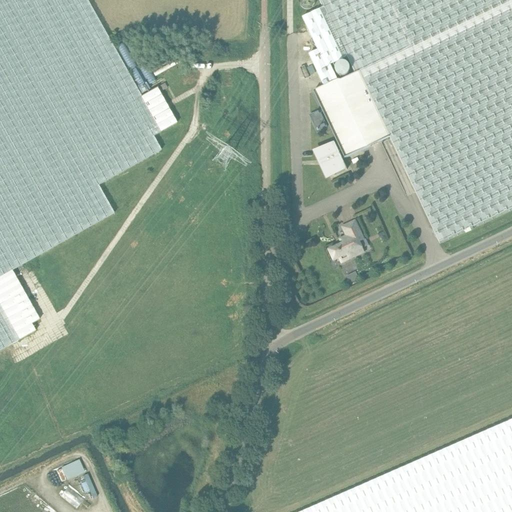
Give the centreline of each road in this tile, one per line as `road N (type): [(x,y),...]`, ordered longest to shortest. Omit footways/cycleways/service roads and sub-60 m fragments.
road 1 (unclassified): [(269,353),(262,16)]
road 2 (unclassified): [(269,353),(287,337),(511,232)]
road 3 (unclassified): [(223,511),(269,353)]
